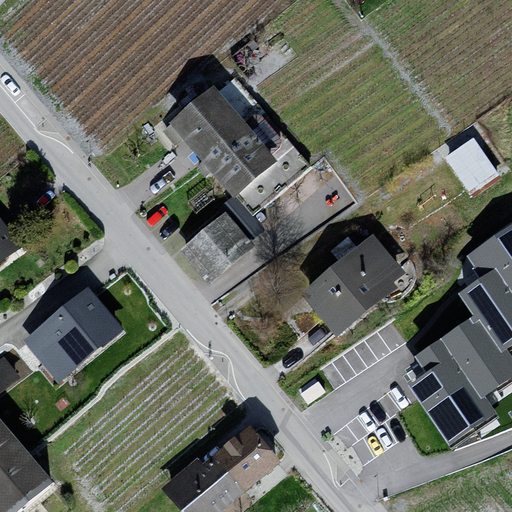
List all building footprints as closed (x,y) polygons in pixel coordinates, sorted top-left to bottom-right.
[(270,169),(212,91),(164,133),(231,204),(270,169)] [(475,130),(445,151),(471,188),(500,167),(475,130)] [(228,214),(181,255),(209,291),(259,250),(228,214)] [(0,270),(20,256),(0,228),(0,270)] [(425,382),(409,392),(451,457),(507,422),(494,401),(511,389),(511,359),(509,354),(511,352),(511,232),(467,262),(482,286),(462,298),(478,323),(413,364),(425,382)] [(408,285),(372,239),(298,298),(337,346),(408,285)] [(118,335),(84,292),(22,343),(57,387),(118,335)] [(0,391),(23,373),(5,351),(0,355),(0,391)] [(0,511),(20,511),(48,487),(0,431),(0,511)] [(197,463),(161,501),(171,511),(231,511),(278,471),(247,431),(205,465),(197,463)]
